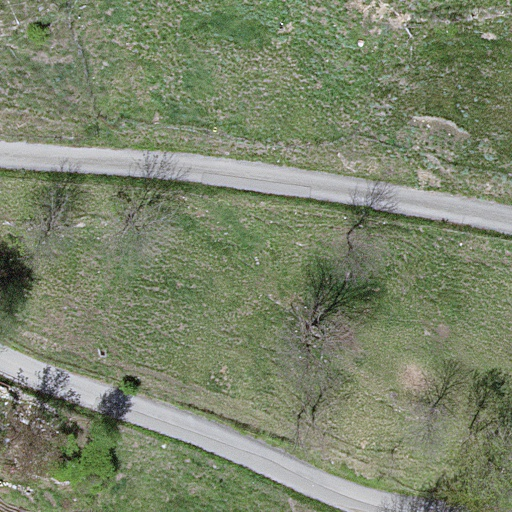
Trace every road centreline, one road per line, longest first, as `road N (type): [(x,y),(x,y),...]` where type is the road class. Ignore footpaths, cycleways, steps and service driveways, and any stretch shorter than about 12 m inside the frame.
road 1 (unclassified): [(0,153),(199,168),(511,219)]
road 2 (unclassified): [(408,511),(334,491),(0,357)]
